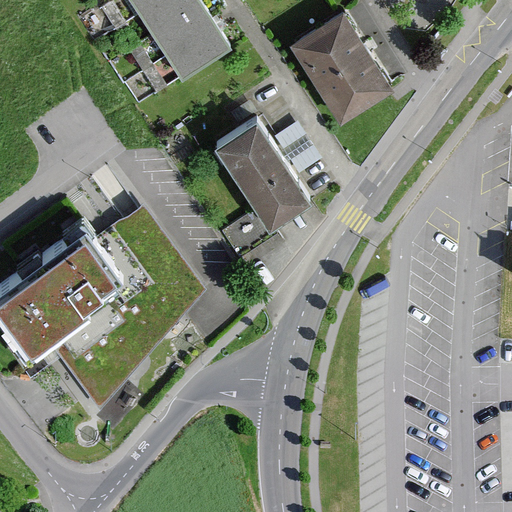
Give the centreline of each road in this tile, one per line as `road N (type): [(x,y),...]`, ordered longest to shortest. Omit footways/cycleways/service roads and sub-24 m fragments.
road 1 (residential): [(92,511),(188,400),(242,379),(285,382)]
road 2 (residential): [(368,196),(231,0)]
road 3 (tertiary): [(285,382),(308,298),(368,196)]
road 4 (residential): [(103,138),(0,220)]
road 5 (tertiary): [(283,511),(285,382)]
road 6 (residential): [(79,511),(0,410)]
road 7 (residential): [(370,0),(438,104)]
